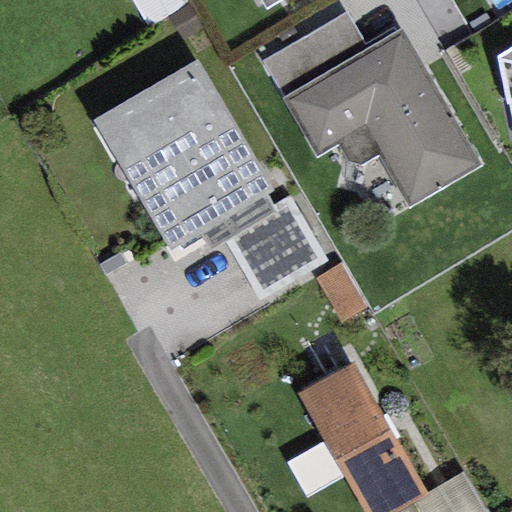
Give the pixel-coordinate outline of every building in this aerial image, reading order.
[(256,0),(266,15),(291,0),(256,0)] [(261,63),(283,102),(368,53),(345,14),(261,63)] [(368,53),(283,102),(317,159),(337,150),(349,166),(360,168),(377,158),(409,212),(478,169),(402,32),(368,53)] [(511,53),(498,63),(507,107),(511,105),(511,53)] [(197,66),(93,127),(169,256),(273,196),(197,66)] [(355,367),(297,395),(332,466),(362,511),(406,511),(428,499),(391,439),(355,367)]
